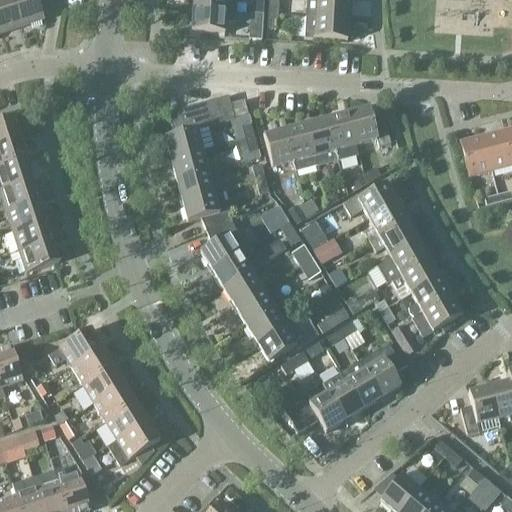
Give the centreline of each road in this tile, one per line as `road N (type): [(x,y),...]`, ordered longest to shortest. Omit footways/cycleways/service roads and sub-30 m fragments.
road 1 (residential): [(105,71),(511,96)]
road 2 (residential): [(217,445),(149,330),(118,245),(105,183),(105,71)]
road 3 (unknown): [(385,0),(385,87),(511,330)]
road 4 (residential): [(295,510),(470,360),(511,335)]
